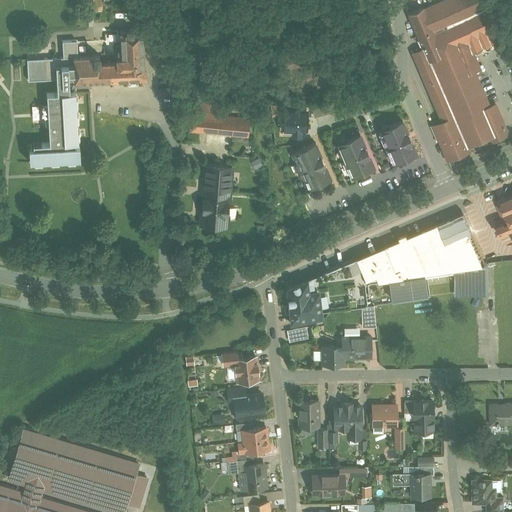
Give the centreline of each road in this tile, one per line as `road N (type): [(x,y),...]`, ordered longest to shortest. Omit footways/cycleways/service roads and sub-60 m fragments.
road 1 (tertiary): [(0,276),(122,294),(262,270)]
road 2 (tertiary): [(262,270),(446,190)]
road 3 (residential): [(395,0),(402,74),(446,190)]
road 4 (residential): [(276,378),(451,375)]
road 5 (residential): [(276,378),(291,511)]
